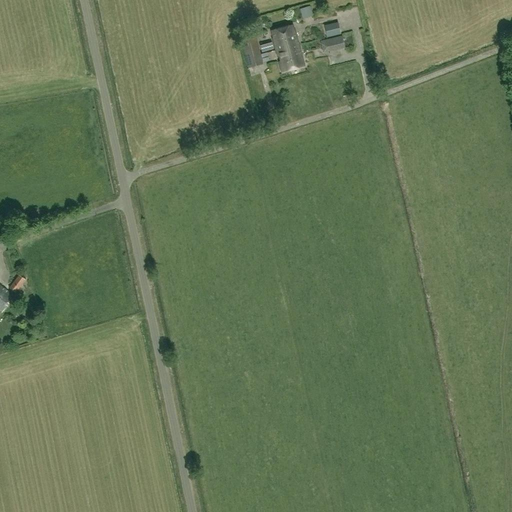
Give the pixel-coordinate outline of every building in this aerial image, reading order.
[(338,22),(324,25),(327,38),(341,34),(338,22)] [(285,48),(298,44),(295,30),(294,31),(292,25),(271,30),(274,38),(273,39),(276,51),(285,48)] [(248,68),(263,64),(255,35),(241,39),(248,68)] [(327,39),(330,51),(345,47),(342,36),(327,39)] [(304,66),(298,44),(285,48),(276,51),(277,56),(279,55),(281,61),(279,62),(282,72),(304,66)] [(266,62),(276,62),(276,54),(266,53),(266,62)] [(16,292),(26,280),(19,274),(9,287),(16,292)] [(0,285),(0,310),(2,312),(14,296),(0,285)]
